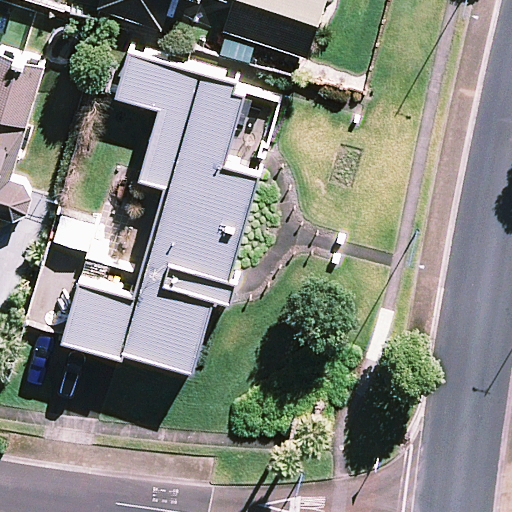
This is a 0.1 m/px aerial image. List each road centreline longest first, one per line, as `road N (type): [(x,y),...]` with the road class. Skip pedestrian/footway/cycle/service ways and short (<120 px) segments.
road 1 (tertiary): [(452,511),(511,180)]
road 2 (residential): [(154,511),(0,490)]
